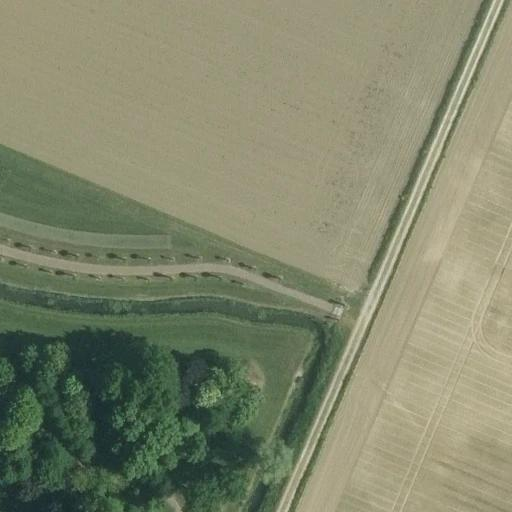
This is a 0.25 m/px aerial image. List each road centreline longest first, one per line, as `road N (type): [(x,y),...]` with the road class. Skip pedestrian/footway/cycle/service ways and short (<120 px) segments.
road 1 (track): [(361,323),(497,0)]
road 2 (track): [(280,511),(361,323)]
